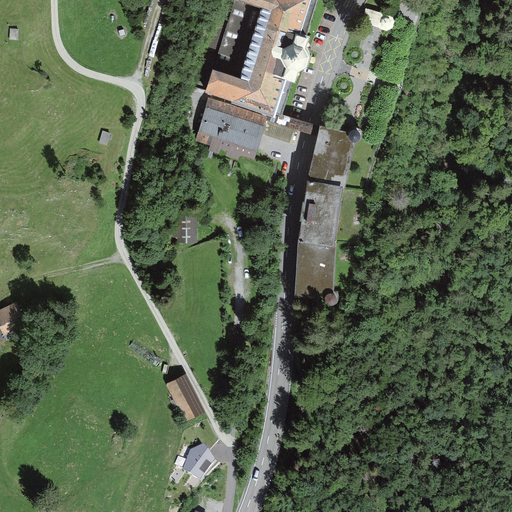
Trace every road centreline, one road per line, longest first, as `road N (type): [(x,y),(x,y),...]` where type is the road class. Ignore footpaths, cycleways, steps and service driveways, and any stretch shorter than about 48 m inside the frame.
road 1 (residential): [(228,511),(231,445),(119,240),(145,87),(70,66),(60,52),(53,0)]
road 2 (tertiary): [(245,511),(278,380),(293,187),(353,0)]
